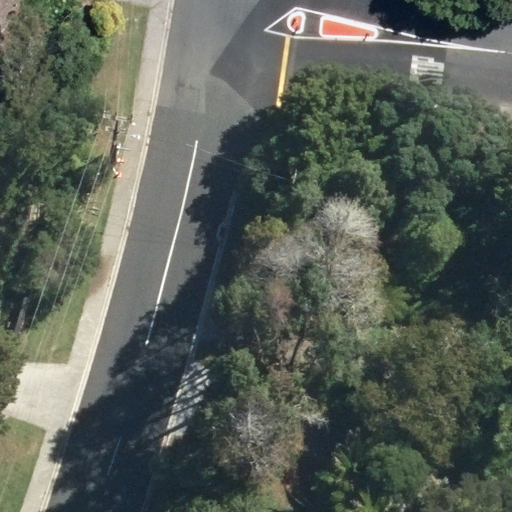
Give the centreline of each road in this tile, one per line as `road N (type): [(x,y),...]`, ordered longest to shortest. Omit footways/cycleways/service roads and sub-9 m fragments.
road 1 (tertiary): [(229,10),(139,376),(87,511)]
road 2 (residential): [(229,10),(511,55)]
